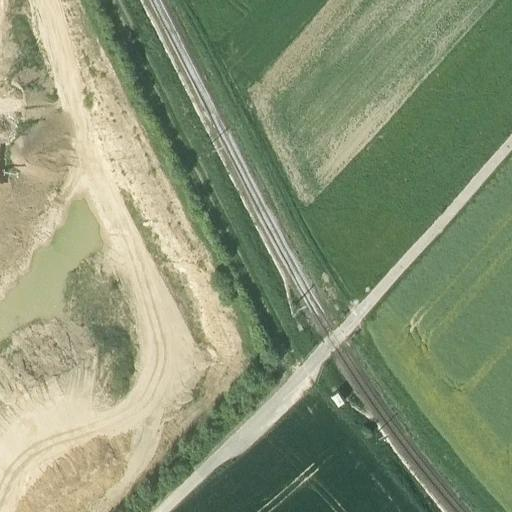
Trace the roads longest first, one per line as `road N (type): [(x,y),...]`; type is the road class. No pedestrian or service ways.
road 1 (track): [(499,511),(447,454),(355,322),(190,0)]
road 2 (track): [(162,511),(355,322),(511,144)]
